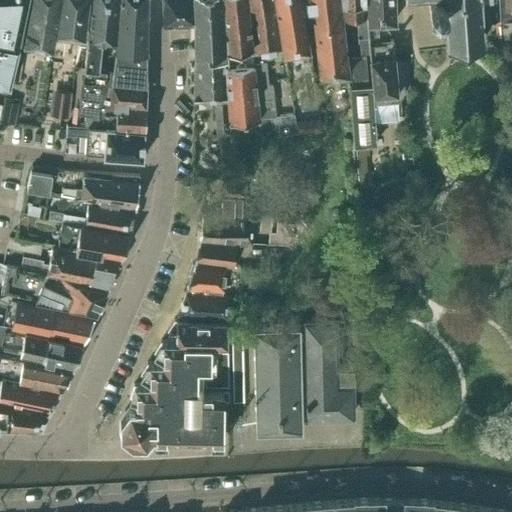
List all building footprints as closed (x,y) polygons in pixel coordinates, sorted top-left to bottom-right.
[(0,0),(0,78),(10,81),(16,53),(18,41),(27,0),(0,0)] [(52,41),(59,0),(31,0),(24,41),(23,42),(51,47),(52,41)] [(84,36),(88,0),(60,0),(55,32),(84,36)] [(116,39),(120,0),(92,0),(88,41),(84,79),(83,80),(108,83),(109,69),(108,69),(100,68),(102,41),(103,37),(116,39)] [(148,0),(120,0),(116,49),(147,51),(147,37),(148,0)] [(194,17),(194,0),(164,0),(165,19),(194,17)] [(195,48),(194,95),(215,94),(218,133),(231,133),(230,121),(227,65),(226,47),(225,41),(222,0),(194,0),(194,17),(195,41),(195,48)] [(252,41),(248,0),(222,0),(225,41),(226,47),(245,45),(247,63),(227,65),(230,121),(260,117),(252,41)] [(278,123),(296,121),(295,113),(276,115),(273,83),(269,84),(266,56),(263,57),(262,51),(285,47),(284,41),(276,0),(248,0),(253,41),(261,118),(260,118),(260,124),(278,123)] [(309,41),(307,25),(302,0),(277,0),(284,41),(285,47),(309,43),(309,41)] [(341,0),(302,0),(307,25),(314,25),(316,41),(320,74),(348,71),(341,0)] [(369,41),(366,0),(341,0),(343,13),(359,11),(360,19),(359,19),(360,41),(361,53),(370,53),(369,41)] [(397,20),(396,0),(367,0),(369,41),(370,53),(371,53),(374,85),(351,87),(355,144),(377,143),(374,101),(399,99),(398,90),(405,89),(402,61),(396,61),(395,51),(394,41),(394,39),(386,39),(386,34),(378,35),(377,21),(397,20)] [(429,0),(429,3),(435,9),(443,7),(444,5),(445,5),(446,41),(447,41),(484,39),(481,0),(429,0)] [(511,0),(495,0),(496,3),(497,21),(501,21),(502,39),(511,38),(511,0)] [(110,103),(111,100),(113,79),(146,83),(147,69),(147,51),(116,49),(114,69),(111,69),(109,69),(108,83),(83,80),(79,113),(86,114),(84,125),(99,126),(100,124),(102,102),(110,103)] [(24,55),(16,53),(10,81),(18,83),(24,55)] [(369,82),(366,55),(351,56),(354,83),(369,82)] [(111,100),(146,103),(146,83),(113,79),(111,100)] [(52,88),(50,115),(70,116),(72,90),(52,88)] [(144,129),(146,103),(111,100),(110,103),(102,102),(100,124),(99,126),(109,126),(144,129)] [(296,121),(278,123),(279,135),(315,131),(322,130),(320,118),(313,119),(296,121)] [(104,155),(143,158),(145,129),(109,127),(109,126),(86,125),(86,127),(66,126),(65,136),(86,137),(85,155),(104,156),(104,155)] [(28,188),(49,191),(52,172),(31,169),(28,188)] [(75,196),(83,198),(136,207),(140,181),(141,176),(103,172),(102,177),(84,175),(83,188),(76,187),(75,196)] [(222,182),(222,194),(245,195),(246,183),(222,182)] [(246,197),(235,197),(223,196),(222,214),(245,215),(246,197)] [(89,200),(85,224),(130,232),(136,207),(89,200)] [(50,210),(48,217),(63,220),(64,212),(50,210)] [(20,223),(34,225),(36,217),(21,215),(20,223)] [(253,219),(203,217),(200,238),(252,242),(253,219)] [(121,256),(130,233),(62,220),(58,244),(121,256)] [(285,244),(286,233),(277,233),(270,232),(270,243),(285,244)] [(43,241),(38,240),(10,234),(7,245),(41,252),(43,241)] [(234,243),(200,239),(196,260),(231,266),(234,243)] [(24,255),(22,264),(109,283),(119,260),(52,247),(49,263),(44,261),(44,259),(24,255)] [(226,267),(196,261),(195,263),(193,264),(190,271),(192,273),(188,288),(200,289),(199,292),(224,295),(226,267)] [(0,291),(96,311),(106,288),(105,288),(106,283),(8,262),(0,291)] [(228,297),(186,293),(178,314),(222,319),(226,319),(227,312),(228,297)] [(11,325),(83,340),(94,314),(16,299),(11,325)] [(222,319),(221,321),(227,321),(232,321),(240,321),(240,313),(227,312),(226,319),(222,319)] [(175,318),(168,329),(171,331),(171,340),(161,340),(154,351),(157,353),(157,361),(148,361),(141,373),(144,374),(143,383),(134,383),(130,395),(135,397),(135,406),(134,406),(128,406),(120,417),(120,432),(132,441),(146,441),(150,435),(154,435),(154,437),(223,438),(224,401),(230,401),(229,390),(197,391),(197,365),(205,365),(206,387),(229,386),(228,352),(211,352),(211,344),(227,343),(227,321),(221,321),(188,321),(188,319),(175,318)] [(305,319),(307,414),(353,413),(352,368),(337,368),(336,318),(305,319)] [(244,401),(244,377),(243,343),(243,321),(240,321),(232,321),(232,343),(233,378),(234,401),(244,401)] [(0,347),(74,363),(83,340),(11,325),(0,322),(0,347)] [(253,323),(256,429),(303,427),(300,322),(253,323)] [(24,356),(0,350),(0,372),(60,387),(72,365),(65,364),(24,356)] [(0,373),(0,399),(48,410),(60,388),(0,373)] [(40,427),(48,410),(14,403),(0,400),(0,425),(10,426),(25,426),(25,431),(35,431),(39,429),(40,427)] [(296,504),(256,508),(256,511),(511,511),(485,507),(472,505),(458,503),(444,501),(431,500),(417,499),(403,499),(389,498),(375,498),(362,499),(348,499),(334,500),(296,504)]
